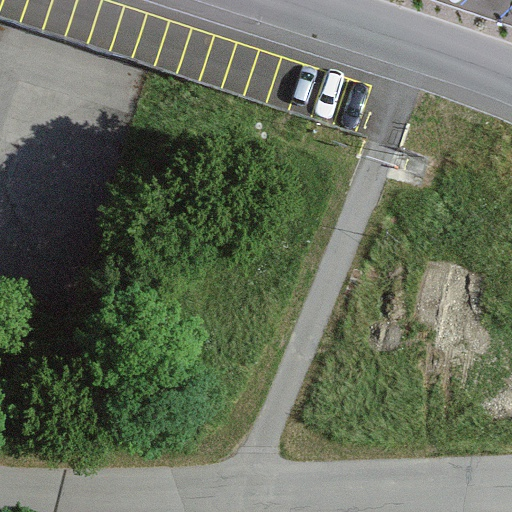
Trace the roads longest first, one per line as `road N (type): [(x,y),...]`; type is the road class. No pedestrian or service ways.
road 1 (track): [(419,52),(243,490)]
road 2 (residential): [(511,84),(257,0)]
